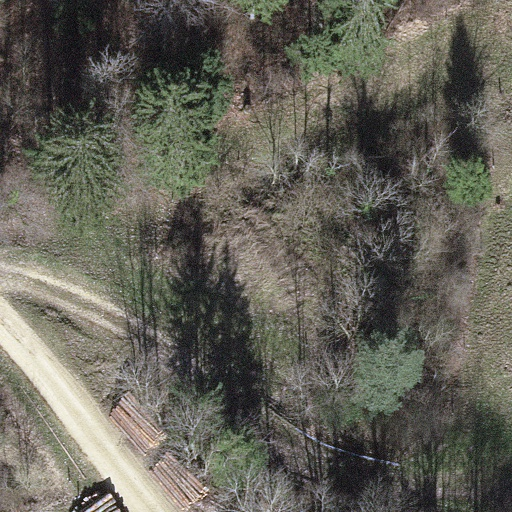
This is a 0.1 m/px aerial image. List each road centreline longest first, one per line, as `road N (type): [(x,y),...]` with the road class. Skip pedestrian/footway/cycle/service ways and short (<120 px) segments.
road 1 (track): [(0,293),(24,280),(310,461),(362,481),(409,486),(511,472)]
road 2 (track): [(160,511),(0,313)]
